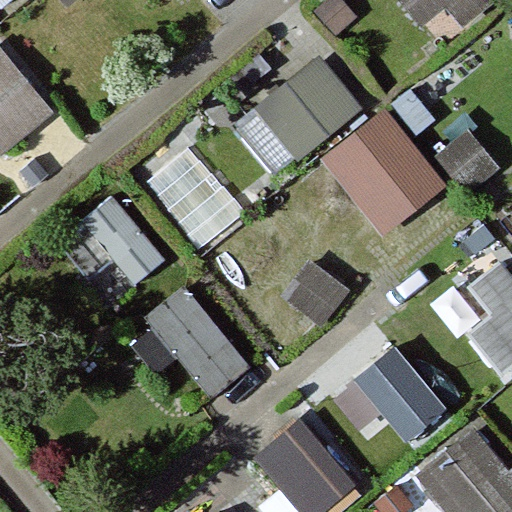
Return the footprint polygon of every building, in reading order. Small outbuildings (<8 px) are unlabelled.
[(342,0),(323,0),(315,8),(336,30),(355,13),(342,0)] [(409,0),(423,17),(445,0),(448,0),(463,18),(485,0),(409,0)] [(0,41),(0,145),(51,106),(0,41)] [(319,52),(236,119),(277,169),(360,101),(319,52)] [(412,85),(393,98),(417,130),(436,116),(412,85)] [(387,107),(326,156),(382,228),(444,179),(387,107)] [(468,126),(437,151),(466,188),(497,163),(468,126)] [(35,155),(20,168),(32,183),(47,171),(35,155)] [(113,192),(83,215),(136,282),(166,258),(113,192)] [(481,215),(461,229),(474,249),(494,235),(481,215)] [(308,256),(281,292),(321,322),(348,286),(308,256)] [(511,269),(502,256),(473,278),(495,308),(469,327),(501,370),(511,361),(511,269)] [(187,283),(149,313),(211,392),(249,361),(187,283)] [(445,409),(393,348),(355,380),(407,442),(445,409)] [(0,371),(0,405),(16,393),(0,371)] [(302,414),(258,451),(286,483),(261,504),(268,511),(334,511),(363,487),(302,414)] [(473,429),(417,475),(447,511),(511,511),(511,467),(507,471),(473,429)] [(154,459),(144,447),(125,463),(135,476),(154,459)] [(397,483),(376,499),(385,511),(396,511),(411,501),(397,483)]
